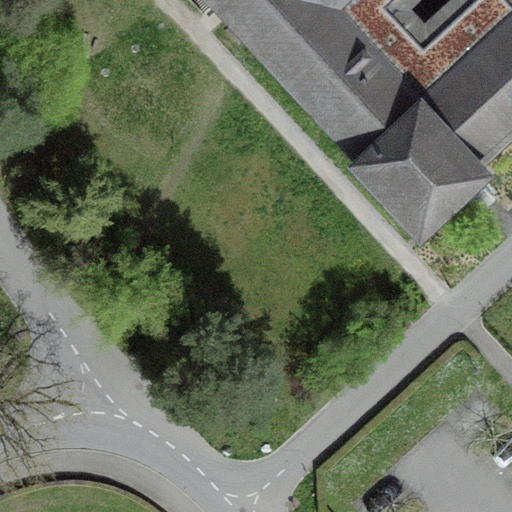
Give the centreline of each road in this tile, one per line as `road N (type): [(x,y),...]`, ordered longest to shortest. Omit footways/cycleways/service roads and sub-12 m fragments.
road 1 (unclassified): [(142,418),(0,226)]
road 2 (residential): [(142,418),(0,454)]
road 3 (unclassified): [(226,511),(142,418)]
